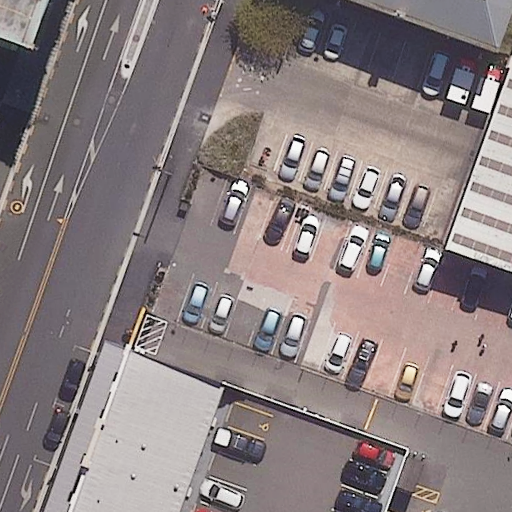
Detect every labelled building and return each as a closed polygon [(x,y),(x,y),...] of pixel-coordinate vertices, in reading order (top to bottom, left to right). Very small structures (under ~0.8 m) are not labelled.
[(0,0),(0,51),(15,57),(35,0),(0,0)] [(511,5),(511,0),(337,0),(494,56),(511,5)] [(511,50),(502,78),(511,81),(511,50)] [(511,81),(502,78),(442,251),(511,275),(511,81)] [(511,449),(511,275),(442,251),(270,189),(236,285),(320,315),(299,373),(511,449)] [(384,511),(407,450),(127,349),(68,511),(384,511)]
